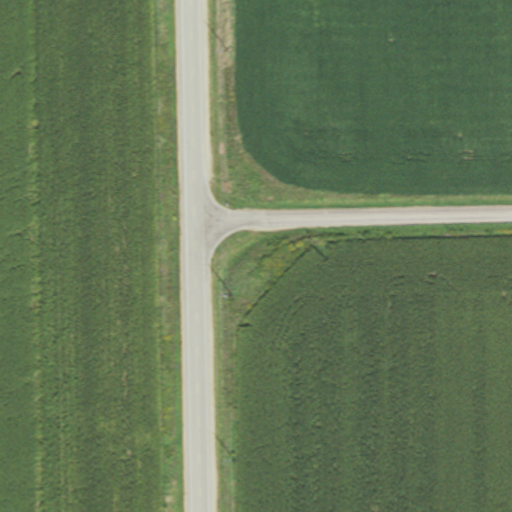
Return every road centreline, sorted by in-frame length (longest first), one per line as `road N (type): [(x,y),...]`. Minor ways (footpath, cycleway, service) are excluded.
road 1 (primary): [(195,511),(193,0)]
road 2 (secondary): [(194,227),(511,225)]
